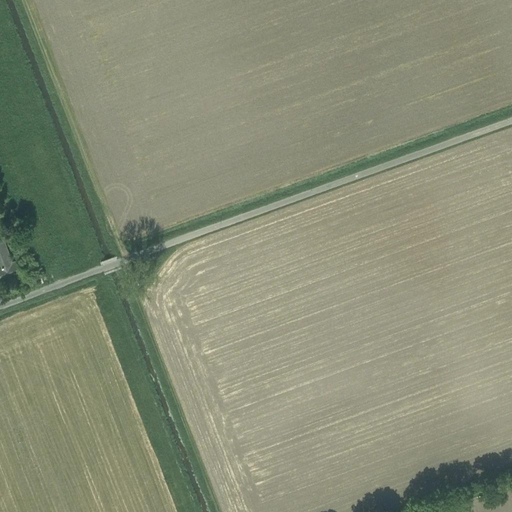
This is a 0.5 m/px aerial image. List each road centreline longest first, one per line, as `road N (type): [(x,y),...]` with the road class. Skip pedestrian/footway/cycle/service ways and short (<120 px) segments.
road 1 (track): [(0,304),(511,121)]
road 2 (track): [(121,260),(218,511)]
